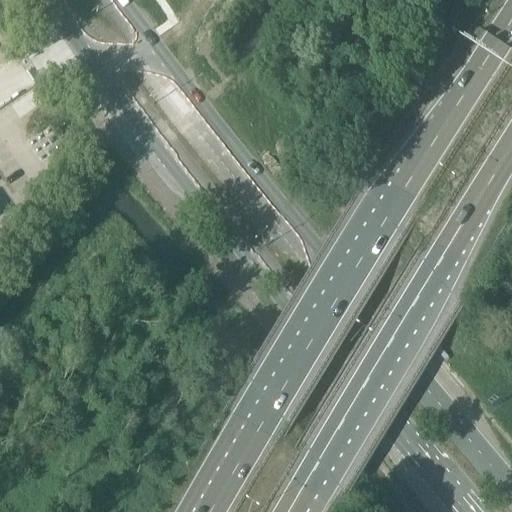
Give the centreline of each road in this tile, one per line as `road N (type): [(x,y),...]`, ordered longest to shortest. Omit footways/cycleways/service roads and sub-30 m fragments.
road 1 (secondary): [(53,0),(467,511)]
road 2 (secondary): [(511,493),(292,238),(110,0)]
road 3 (primary): [(511,17),(213,511)]
road 4 (primary): [(303,511),(511,164)]
